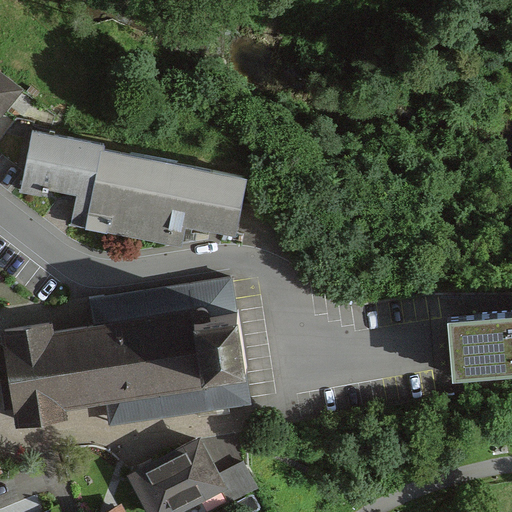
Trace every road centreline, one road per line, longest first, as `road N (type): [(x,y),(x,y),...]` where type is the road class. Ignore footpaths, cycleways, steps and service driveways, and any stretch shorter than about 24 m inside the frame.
road 1 (residential): [(41,434),(87,427),(127,436),(282,404),(291,387),(281,279),(257,260),(237,257),(102,272),(72,263),(0,207)]
road 2 (residential): [(511,465),(433,480),(367,511)]
